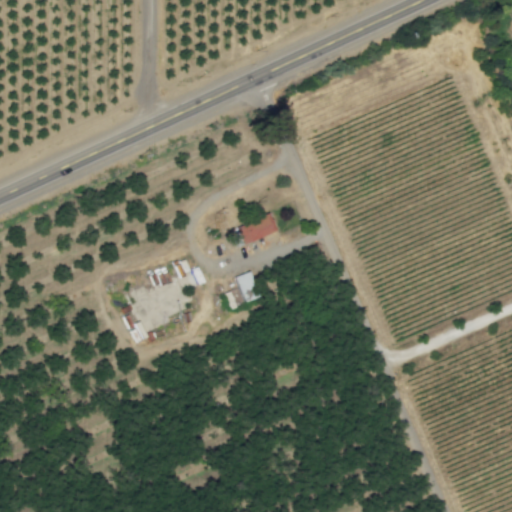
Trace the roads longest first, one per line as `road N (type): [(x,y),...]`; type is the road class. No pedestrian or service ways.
road 1 (residential): [(262,72),(447,511)]
road 2 (secondary): [(0,196),(418,0)]
